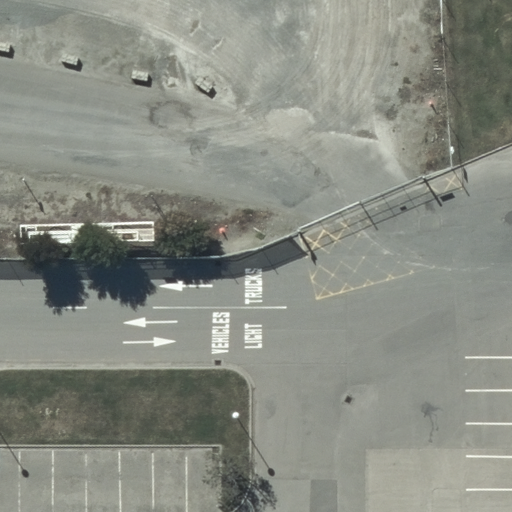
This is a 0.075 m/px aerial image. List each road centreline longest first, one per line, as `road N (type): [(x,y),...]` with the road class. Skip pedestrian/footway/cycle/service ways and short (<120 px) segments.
road 1 (unknown): [(0,126),(257,192)]
road 2 (unknown): [(257,192),(406,230),(511,210)]
road 3 (unknown): [(257,192),(261,0)]
